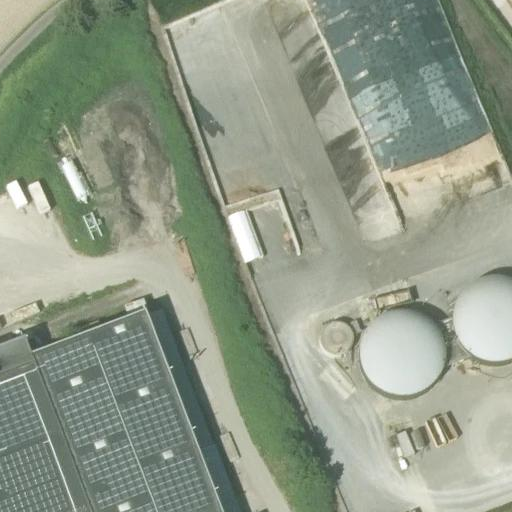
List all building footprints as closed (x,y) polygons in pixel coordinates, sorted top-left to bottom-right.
[(220,0),(158,21),(202,150),(351,100),(370,155),(297,179),(322,253),(399,227),(401,232),(509,196),(442,0),(220,0)] [(469,360),(483,367),(498,368),(511,364),(511,287),(503,284),(488,283),(473,288),(462,297),(454,310),(451,325),(452,335),(459,350),(469,360)] [(407,297),(371,305),(374,315),(409,307),(407,297)] [(143,322),(195,458),(213,451),(162,315),(143,322)] [(360,348),(359,364),(364,379),(374,391),(387,399),(403,402),(418,398),(431,390),(440,377),(444,362),(443,349),(435,332),(423,322),(408,317),(393,317),(378,323),(367,334),(360,348)] [(215,511),(195,458),(143,322),(30,366),(23,348),(0,356),(0,511),(215,511)] [(452,335),(451,325),(435,332),(443,349),(444,362),(444,370),(469,360),(459,350),(452,335)] [(345,330),(333,327),(323,333),(319,345),(326,356),(338,360),(349,352),(352,342),(345,330)] [(465,463),(451,420),(399,436),(407,461),(417,457),(424,477),(465,463)] [(236,511),(213,451),(195,458),(215,511),(236,511)]
